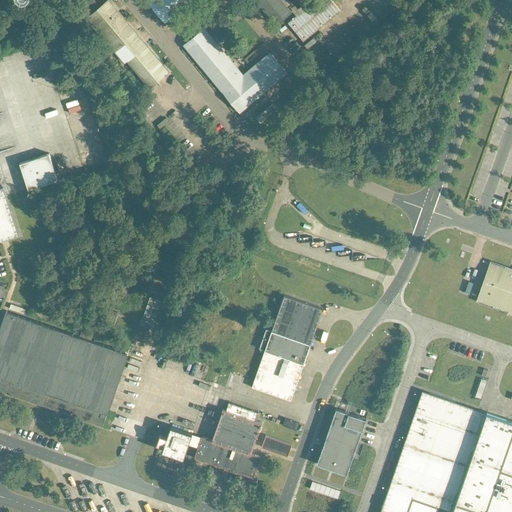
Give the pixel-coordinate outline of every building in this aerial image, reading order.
[(169,71),(108,0),(107,0),(87,18),(124,62),(127,60),(150,87),(169,71)] [(190,0),(150,0),(149,1),(165,21),(190,0)] [(255,0),(276,24),(292,11),(297,16),(288,23),(304,42),(341,11),(331,0),(316,0),(307,8),(304,5),(298,10),(290,0),(255,0)] [(184,44),(240,112),(287,72),(270,52),(243,75),(204,28),(184,44)] [(256,118),(260,123),(278,108),(273,103),(256,118)] [(76,142),(86,170),(107,163),(98,135),(76,142)] [(58,180),(49,153),(20,163),(28,189),(58,180)] [(0,239),(17,234),(1,185),(0,185),(0,239)] [(511,269),(490,262),(477,300),(509,311),(508,313),(511,314),(511,269)] [(125,315),(136,318),(147,286),(136,282),(131,298),(129,298),(129,299),(128,299),(127,302),(128,302),(127,303),(129,304),(125,315)] [(272,330),(266,329),(259,348),(265,350),(252,387),(291,400),(323,308),(284,295),(272,330)] [(148,303),(159,307),(161,301),(160,300),(150,297),(148,303)] [(27,309),(11,304),(10,308),(25,313),(27,309)] [(145,310),(157,314),(159,308),(148,304),(145,310)] [(112,310),(108,321),(114,323),(118,312),(112,310)] [(0,329),(0,389),(103,425),(128,353),(111,347),(90,340),(92,335),(82,331),(80,337),(6,311),(0,329)] [(143,318),(154,322),(156,315),(145,311),(143,318)] [(151,328),(152,329),(154,323),(141,318),(139,324),(151,328)] [(380,511),(511,511),(511,420),(422,390),(385,499),(385,498),(382,507),(380,511)] [(195,457),(253,478),(261,456),(251,453),(262,422),(255,420),(258,412),(228,401),(226,410),(223,409),(212,440),(202,436),(200,442),(191,438),(192,433),(171,425),(167,436),(160,433),(156,444),(163,447),(162,450),(184,458),(189,444),(198,447),(195,457)] [(317,464),(347,474),(366,418),(336,408),(317,464)] [(282,425),(296,430),(299,423),(285,418),(282,425)] [(262,446),(288,455),(292,444),(266,435),(262,446)] [(310,488),(338,498),(341,491),(312,481),(310,488)]
